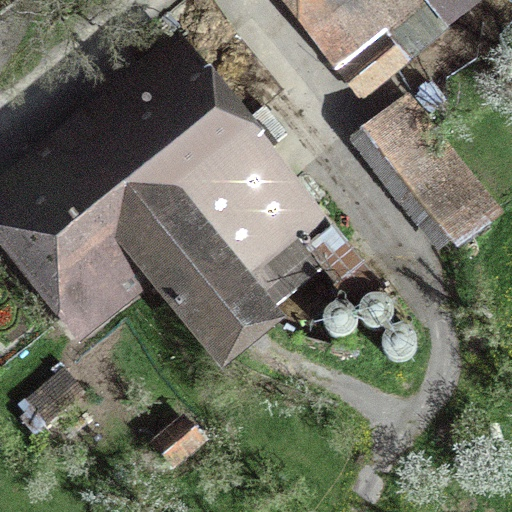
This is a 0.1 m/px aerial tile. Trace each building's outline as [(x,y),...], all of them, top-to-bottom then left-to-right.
[(0,0),(0,38),(52,3),(49,0),(0,0)] [(279,0),(356,102),(483,0),(279,0)] [(200,30),(0,181),(0,264),(78,360),(151,303),(212,379),(277,327),(309,369),(399,300),(200,30)] [(409,101),(357,140),(448,262),(500,224),(409,101)] [(62,377),(8,412),(24,435),(77,400),(62,377)]
